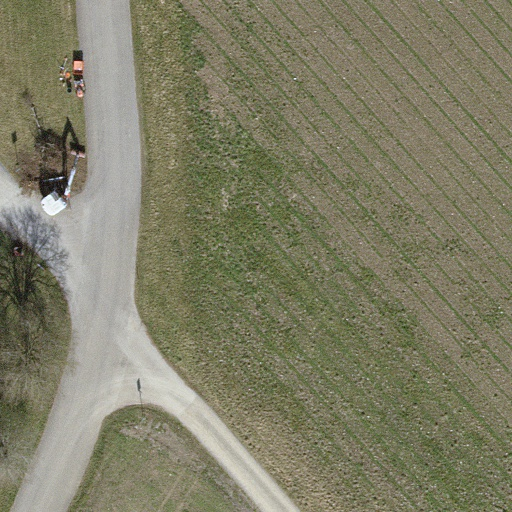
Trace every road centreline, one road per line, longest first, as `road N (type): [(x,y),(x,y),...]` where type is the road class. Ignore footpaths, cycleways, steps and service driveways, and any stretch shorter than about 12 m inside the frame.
road 1 (unclassified): [(36,511),(83,399),(103,322),(114,234),(103,0)]
road 2 (track): [(103,322),(170,380),(286,511)]
road 3 (track): [(103,322),(0,184)]
